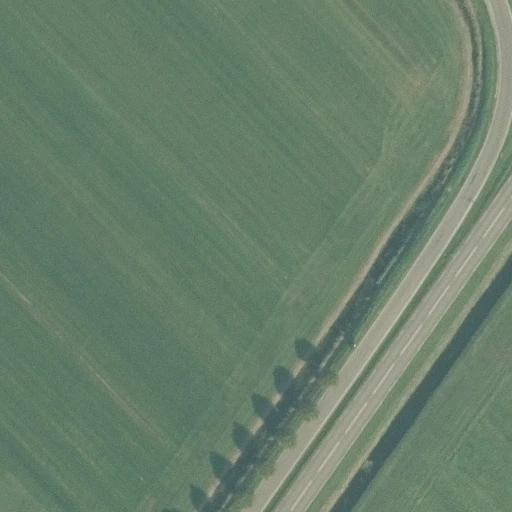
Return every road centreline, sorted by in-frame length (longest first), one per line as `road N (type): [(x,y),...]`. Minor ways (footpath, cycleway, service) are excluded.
road 1 (unclassified): [(255,511),(458,222),(489,170),(511,85)]
road 2 (primary): [(292,511),(511,200)]
